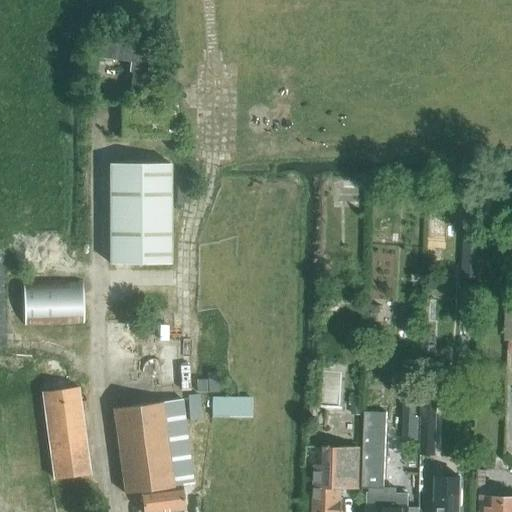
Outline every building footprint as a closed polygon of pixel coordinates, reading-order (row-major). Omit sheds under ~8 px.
[(88,40),(80,102),(94,104),(99,58),(129,62),(127,72),(131,74),(129,92),(144,92),(148,48),(88,40)] [(177,107),(121,106),(120,139),(177,139),(177,107)] [(109,168),(109,268),(170,268),(169,167),(109,168)] [(340,186),(340,201),(366,201),(366,186),(340,186)] [(479,247),(463,247),(462,289),(478,289),(479,247)] [(81,283),(23,283),(23,325),(81,325),(81,283)] [(158,338),(176,338),(175,299),(157,300),(158,338)] [(224,386),(228,313),(197,311),(193,384),(224,386)] [(77,387),(39,392),(51,480),(89,474),(77,387)] [(200,401),(200,394),(185,395),(188,424),(195,423),(203,422),(200,401)] [(225,397),(211,397),(212,400),(212,418),(217,418),(236,417),(251,417),(251,416),(251,397),(228,397),(225,397)] [(142,511),(170,511),(184,510),(180,485),(192,484),(181,399),(112,409),(124,494),(140,491),(142,511)] [(404,399),(402,441),(418,442),(419,418),(416,418),(417,400),(404,399)] [(365,413),(363,486),(384,487),(386,414),(365,413)] [(420,454),(434,454),(436,414),(422,414),(420,454)] [(315,465),(313,511),(339,511),(340,488),(358,489),(359,448),(323,447),(323,465),(315,465)] [(436,477),(434,511),(459,511),(461,478),(436,477)] [(367,506),(366,511),(407,511),(407,507),(408,494),(367,493),(367,506)] [(511,511),(511,497),(481,497),(480,511),(511,511)]
